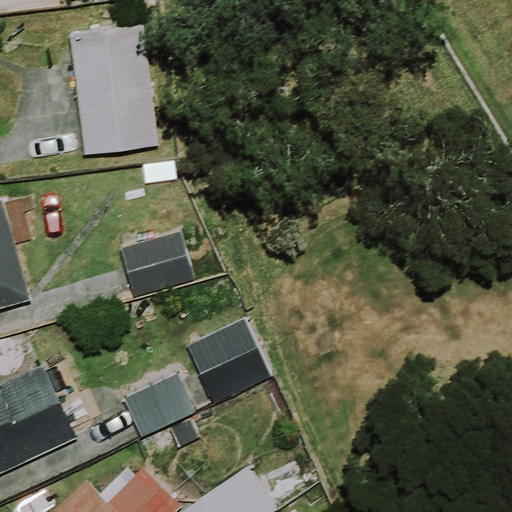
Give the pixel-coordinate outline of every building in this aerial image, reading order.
[(49,8),(48,0),(6,0),(8,11),(49,8)] [(122,40),(119,24),(70,32),(88,154),(154,144),(138,37),(122,40)] [(84,218),(80,188),(47,192),(51,222),(84,218)] [(0,305),(35,296),(7,196),(0,198),(0,305)] [(149,256),(144,237),(121,243),(135,295),(219,272),(210,239),(149,256)] [(265,379),(240,325),(191,348),(215,402),(265,379)] [(0,470),(83,432),(48,356),(0,378),(0,470)] [(197,409),(180,371),(125,396),(142,434),(197,409)] [(274,511),(279,510),(248,460),(181,500),(145,462),(130,476),(111,457),(54,511),(274,511)]
